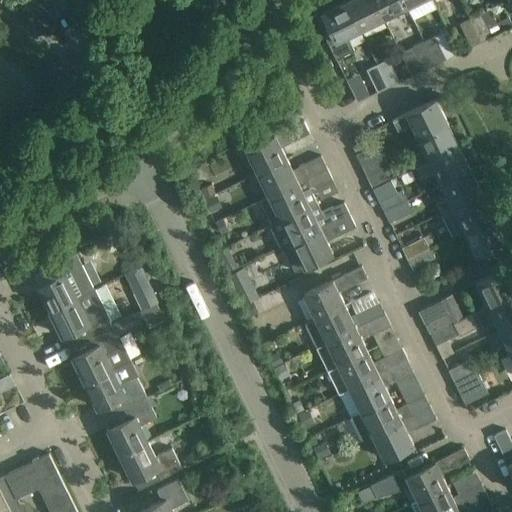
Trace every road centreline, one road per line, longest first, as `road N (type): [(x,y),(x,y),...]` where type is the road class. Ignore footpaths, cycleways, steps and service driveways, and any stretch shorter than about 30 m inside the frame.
road 1 (unclassified): [(313,511),(139,161)]
road 2 (residential): [(472,431),(450,418),(394,305),(380,244),(326,129)]
road 3 (residential): [(326,129),(511,39)]
road 4 (unclassified): [(139,161),(268,7)]
road 5 (unclassified): [(0,231),(139,161)]
road 6 (residential): [(326,129),(268,7)]
road 7 (residential): [(58,424),(0,305)]
